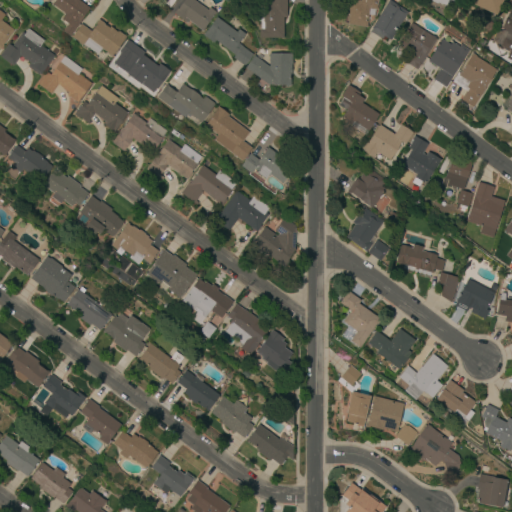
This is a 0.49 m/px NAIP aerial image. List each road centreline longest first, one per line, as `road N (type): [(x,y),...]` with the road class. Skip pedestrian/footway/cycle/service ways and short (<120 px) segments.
road 1 (residential): [(318,511),(320,0)]
road 2 (residential): [(319,320),(0,92)]
road 3 (residential): [(318,501),(271,496),(252,485),(0,299)]
road 4 (residential): [(319,147),(145,24),(125,0)]
road 5 (residential): [(511,173),(319,34)]
road 6 (residential): [(483,363),(318,242)]
road 7 (residential): [(438,511),(366,463),(318,459)]
